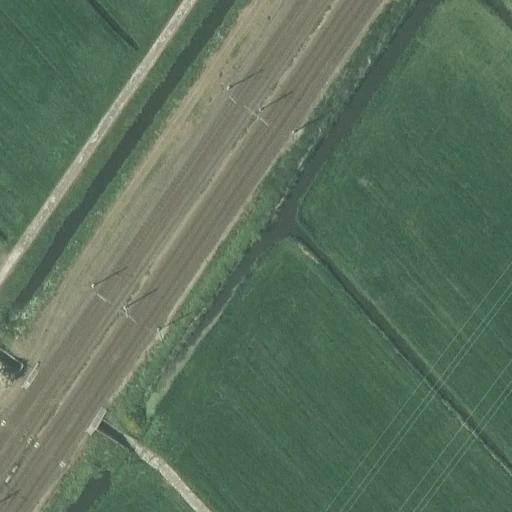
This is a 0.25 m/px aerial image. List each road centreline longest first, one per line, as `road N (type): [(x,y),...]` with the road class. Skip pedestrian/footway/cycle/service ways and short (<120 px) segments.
road 1 (track): [(262,0),(0,393)]
road 2 (track): [(190,0),(0,276)]
road 3 (track): [(199,511),(137,449),(16,368)]
